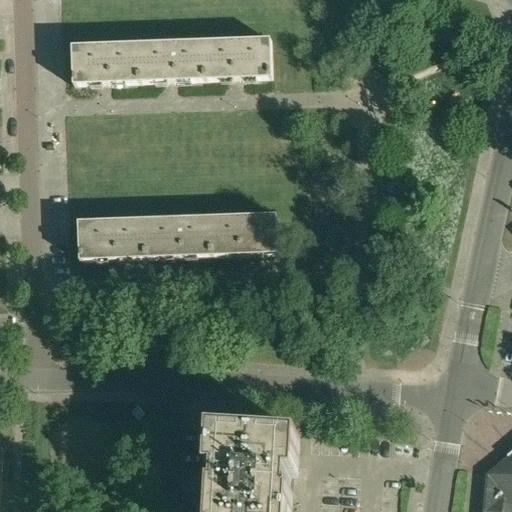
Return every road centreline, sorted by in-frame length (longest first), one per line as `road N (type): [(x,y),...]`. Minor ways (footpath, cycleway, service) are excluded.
road 1 (residential): [(35,378),(22,0)]
road 2 (unclassified): [(455,394),(175,382)]
road 3 (tertiary): [(455,394),(511,133)]
road 4 (unclassified): [(175,382),(35,378)]
road 5 (residential): [(168,511),(175,382)]
